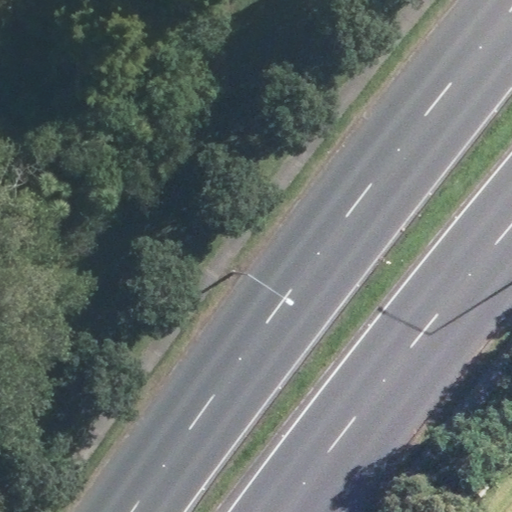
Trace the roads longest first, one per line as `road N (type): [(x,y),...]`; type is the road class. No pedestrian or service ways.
road 1 (primary): [(139,511),(149,485),(300,278),(511,15)]
road 2 (primary): [(511,218),(285,511)]
